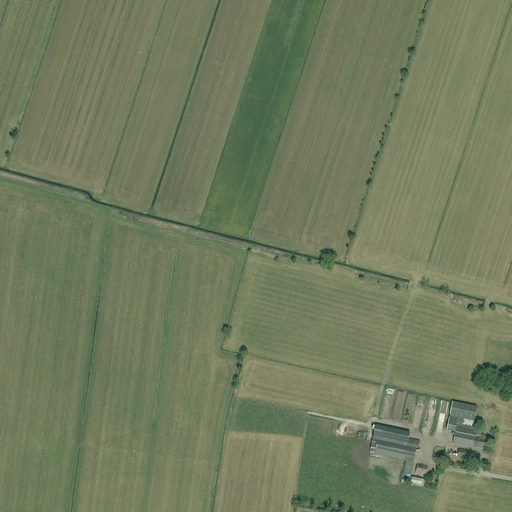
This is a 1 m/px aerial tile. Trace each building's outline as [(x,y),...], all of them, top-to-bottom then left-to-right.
[(452,402),(447,431),(455,432),(453,444),(474,448),(474,447),(486,449),(488,441),(481,439),(482,434),(477,433),(478,431),(464,428),(464,427),(476,430),(477,427),(470,425),(471,425),(465,423),(466,420),(474,422),(477,407),(452,402)] [(376,427),(372,445),(376,446),(375,454),(406,461),(414,462),(416,451),(418,451),(420,441),(409,439),(410,434),(376,427)] [(475,461),(477,453),(459,450),(458,457),(475,461)] [(403,478),(410,479),(414,462),(406,461),(403,478)] [(426,476),(428,467),(417,465),(416,474),(426,476)]
